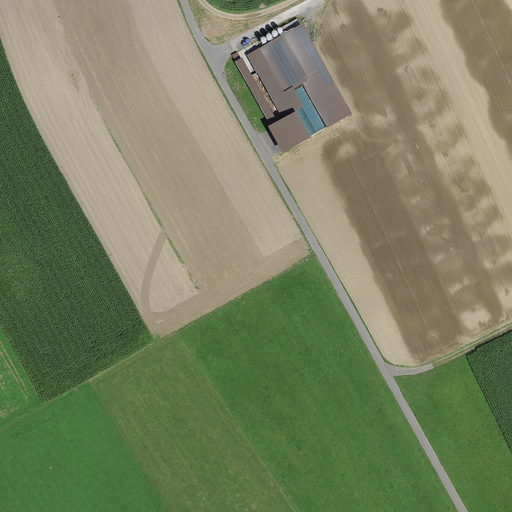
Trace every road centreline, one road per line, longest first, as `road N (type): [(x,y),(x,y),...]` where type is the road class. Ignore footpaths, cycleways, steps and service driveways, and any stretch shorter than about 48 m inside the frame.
road 1 (track): [(182,0),(462,511)]
road 2 (track): [(511,325),(433,365),(381,369)]
